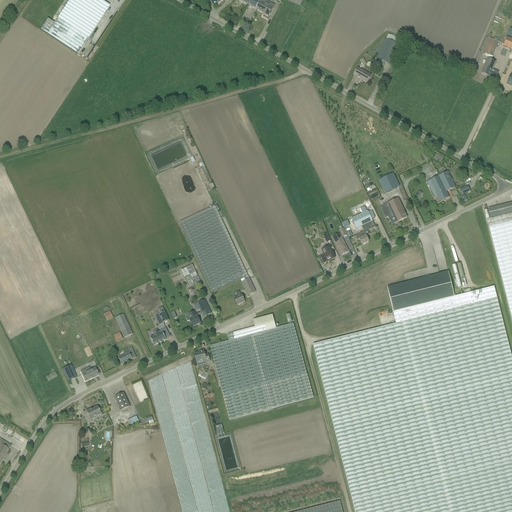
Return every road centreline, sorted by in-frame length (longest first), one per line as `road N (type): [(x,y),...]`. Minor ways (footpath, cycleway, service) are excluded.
road 1 (unclassified): [(0,488),(53,409),(507,190)]
road 2 (unclassified): [(507,190),(488,172),(179,0)]
road 3 (track): [(0,156),(306,71)]
